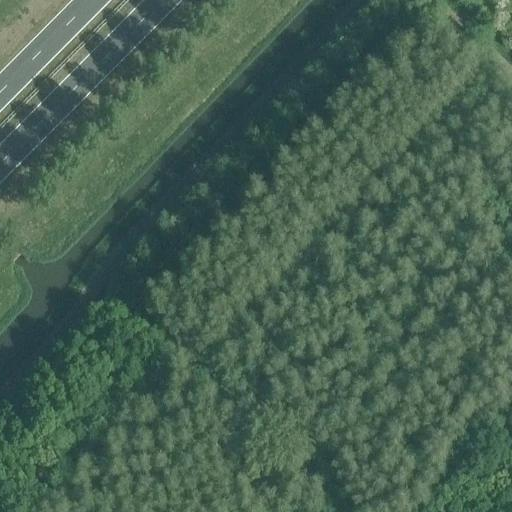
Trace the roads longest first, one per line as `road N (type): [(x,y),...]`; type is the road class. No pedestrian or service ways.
road 1 (track): [(350,511),(82,304)]
road 2 (trunk): [(0,160),(159,0)]
road 3 (track): [(511,409),(413,511)]
road 4 (trunk): [(89,0),(0,89)]
